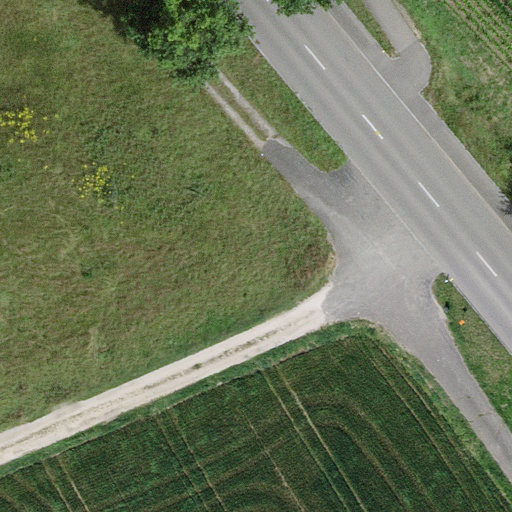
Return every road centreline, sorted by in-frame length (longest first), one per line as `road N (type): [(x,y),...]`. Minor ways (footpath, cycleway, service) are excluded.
road 1 (track): [(381,281),(0,444)]
road 2 (tertiary): [(268,0),(511,302)]
road 3 (track): [(381,281),(131,0)]
road 4 (track): [(511,463),(381,281)]
road 5 (track): [(374,0),(408,49),(372,125)]
